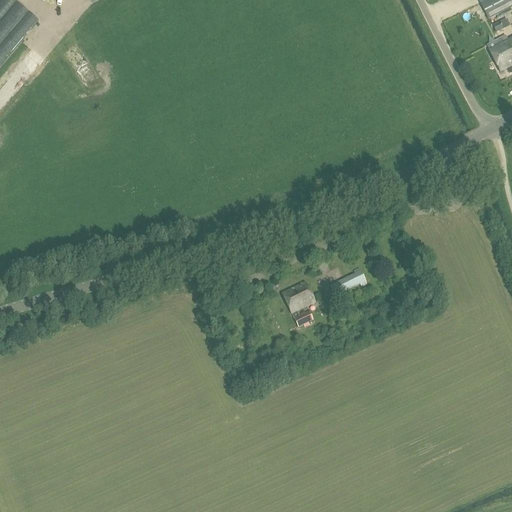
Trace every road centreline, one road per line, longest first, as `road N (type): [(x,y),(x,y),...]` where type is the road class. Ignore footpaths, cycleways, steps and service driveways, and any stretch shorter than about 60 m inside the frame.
road 1 (tertiary): [(0,311),(329,208),(447,151)]
road 2 (unclassified): [(447,151),(461,189),(455,205),(375,217),(193,305)]
road 3 (unclassified): [(490,129),(420,0)]
